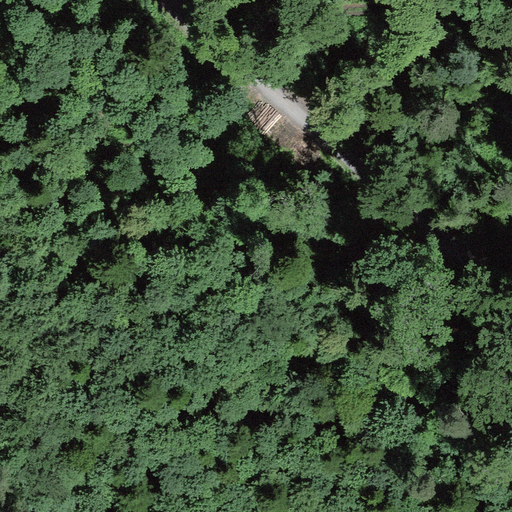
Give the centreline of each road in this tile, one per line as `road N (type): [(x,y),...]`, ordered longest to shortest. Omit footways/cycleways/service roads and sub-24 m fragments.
road 1 (track): [(511,297),(167,0)]
road 2 (track): [(205,147),(91,292)]
road 3 (track): [(205,147),(262,269)]
